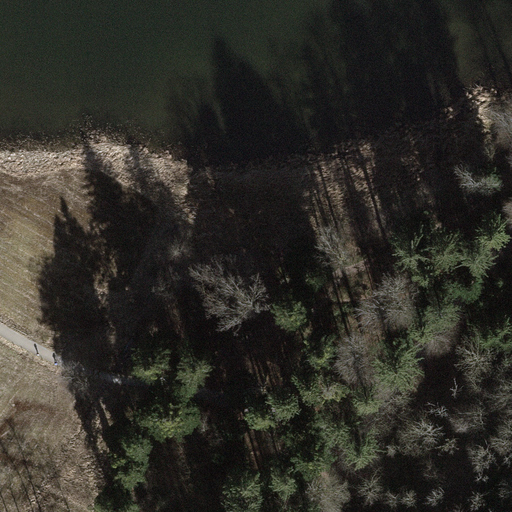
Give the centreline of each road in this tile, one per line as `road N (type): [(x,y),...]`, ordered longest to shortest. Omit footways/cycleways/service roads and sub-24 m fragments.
road 1 (track): [(355,445),(221,391),(105,377),(0,330)]
road 2 (track): [(511,238),(455,302),(355,445)]
